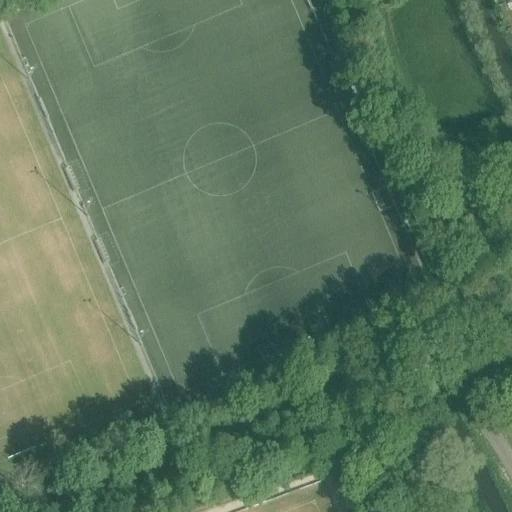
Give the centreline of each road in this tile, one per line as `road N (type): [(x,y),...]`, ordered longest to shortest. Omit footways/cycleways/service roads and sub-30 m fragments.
road 1 (unclassified): [(44,511),(424,340)]
road 2 (unclassified): [(511,471),(424,340)]
